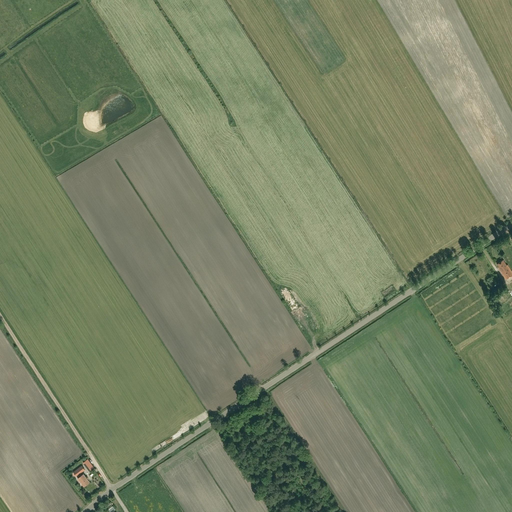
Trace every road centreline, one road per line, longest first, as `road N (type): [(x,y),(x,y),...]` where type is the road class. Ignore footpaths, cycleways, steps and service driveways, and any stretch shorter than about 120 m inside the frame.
road 1 (unclassified): [(84,511),(511,224)]
road 2 (track): [(111,488),(0,314)]
